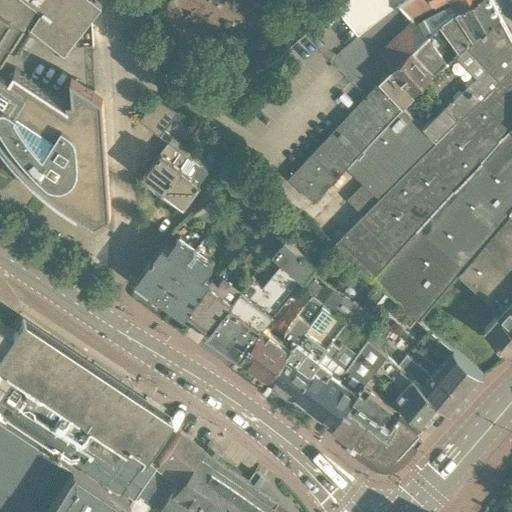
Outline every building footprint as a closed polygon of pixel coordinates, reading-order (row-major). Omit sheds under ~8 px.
[(0,0),(0,158),(15,169),(20,161),(21,163),(22,165),(23,166),(25,168),(35,178),(45,186),(55,194),(66,202),(76,210),(87,217),(90,219),(93,221),(95,221),(112,211),(105,94),(95,86),(83,77),(85,105),(79,106),(79,104),(28,68),(19,80),(0,67),(0,64),(32,16),(37,20),(34,25),(54,40),(49,47),(54,41),(65,49),(91,16),(102,2),(99,0),(0,0)] [(405,106),(423,87),(455,56),(501,14),(493,0),(472,0),(458,11),(396,66),(360,101),(306,157),(287,176),(313,201),(347,166),(405,106)] [(328,0),(336,9),(346,0),(328,0)] [(358,36),(400,3),(400,2),(402,0),(346,0),(336,9),(358,36)] [(472,0),(402,0),(400,2),(400,3),(414,21),(383,50),(396,66),(458,11),(472,0)] [(423,87),(441,106),(422,125),(437,140),(503,74),(511,65),(511,33),(501,14),(455,56),(423,87)] [(511,65),(503,74),(437,140),(380,198),(334,244),(373,278),(511,126),(511,65)] [(139,121),(150,129),(166,107),(156,99),(139,121)] [(422,125),(405,106),(347,166),(380,198),(437,140),(422,125)] [(160,137),(177,115),(166,107),(150,129),(160,137)] [(511,212),(511,126),(373,278),(382,286),(390,293),(420,320),(459,275),(511,212)] [(162,192),(188,156),(185,154),(185,155),(169,142),(142,177),(158,190),(162,192)] [(220,154),(230,160),(237,148),(227,142),(220,154)] [(209,171),(188,156),(162,192),(168,195),(185,203),(209,171)] [(511,212),(459,275),(498,310),(485,326),(511,350),(511,212)] [(185,314),(189,310),(208,282),(210,279),(205,275),(214,263),(178,236),(169,248),(163,244),(137,279),(185,314)] [(241,287),(233,299),(212,328),(212,327),(208,332),(240,356),(265,325),(275,313),(275,312),(300,283),(308,274),(307,274),(324,254),(311,243),(303,252),(286,238),(273,253),(283,261),(263,285),(252,275),(241,287)] [(308,274),(300,283),(313,294),(321,286),(308,274)] [(212,328),(233,299),(208,282),(189,310),(212,327),(212,328)] [(334,308),(342,299),(325,285),(317,295),(334,308)] [(390,293),(382,286),(365,306),(374,313),(390,293)] [(268,377),(315,316),(324,303),(313,295),(282,337),(265,325),(240,356),(246,360),(244,362),(246,363),(245,364),(256,373),(257,372),(259,374),(260,372),(268,377)] [(331,341),(346,321),(335,312),(326,324),(315,316),(268,377),(293,394),(322,356),(321,355),(331,341)] [(115,511),(135,484),(140,486),(155,464),(141,455),(158,429),(168,413),(21,314),(10,329),(0,322),(0,511),(115,511)] [(468,393),(483,375),(433,331),(429,336),(425,332),(420,338),(441,356),(442,355),(446,358),(439,368),(468,393)] [(365,381),(379,365),(387,356),(368,339),(347,367),(350,370),(342,380),(332,372),(334,370),(324,362),(326,360),(335,357),(341,349),(331,341),(321,355),(322,356),(293,394),(307,404),(309,408),(315,412),(319,413),(334,423),(365,381)] [(453,411),(468,393),(439,368),(431,377),(427,373),(428,371),(408,354),(403,360),(406,363),(402,368),(442,402),(453,411)] [(442,402),(402,368),(387,356),(379,365),(406,388),(397,398),(424,422),(428,417),(431,416),(434,413),(434,411),(442,402)] [(349,445),(346,448),(347,449),(350,446),(356,450),(353,454),(354,454),(362,444),(383,460),(391,459),(420,426),(382,395),(365,381),(334,423),(336,424),(332,433),(349,445)] [(275,511),(272,510),(278,501),(256,486),(261,480),(253,474),(248,480),(219,460),(204,449),(178,431),(167,448),(155,464),(140,486),(136,492),(151,503),(163,511),(275,511)] [(163,511),(161,511),(144,511),(151,503),(136,492),(124,511),(163,511)]
